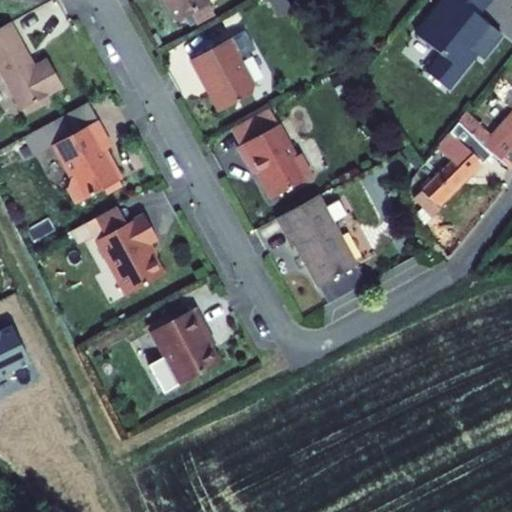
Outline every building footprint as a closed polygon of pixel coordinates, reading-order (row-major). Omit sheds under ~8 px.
[(161,0),(171,18),(200,0),(161,0)] [(443,0),(418,34),(442,53),(428,73),(446,88),(496,27),(479,14),(489,0),(443,0)] [(6,16),(0,18),(0,74),(16,104),(58,81),(42,54),(29,60),(6,16)] [(227,31),(184,54),(197,78),(201,78),(204,86),(204,90),(212,107),(247,88),(249,79),(234,49),(236,46),(227,31)] [(267,121),(259,104),(223,124),(241,158),(246,155),(266,194),(306,171),(294,149),(291,151),(273,118),(267,121)] [(511,112),(491,136),(466,111),(453,128),(459,134),(441,151),(452,161),(415,196),(432,220),(441,213),(435,206),(491,152),(507,167),(511,161),(511,112)] [(92,115),(48,139),(66,172),(63,182),(72,198),(115,173),(100,144),(107,142),(92,115)] [(314,190),(271,212),(284,239),(288,237),(313,282),(352,260),(314,190)] [(110,201),(89,213),(98,231),(90,236),(120,291),(159,269),(142,239),(152,233),(138,209),(120,220),(110,201)] [(190,302),(144,325),(158,352),(161,350),(176,379),(216,357),(200,328),(204,326),(190,302)] [(0,377),(28,365),(10,325),(0,330),(0,329),(0,377)]
